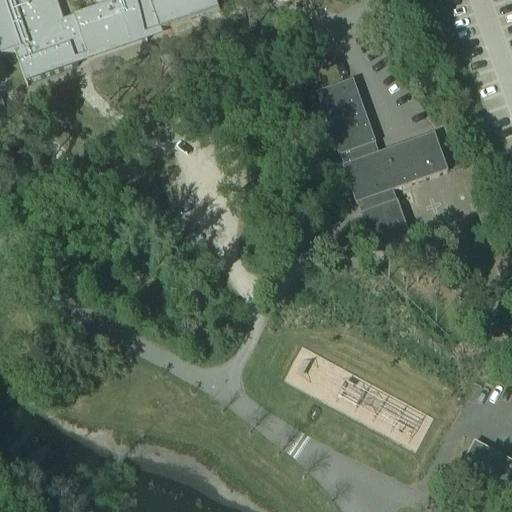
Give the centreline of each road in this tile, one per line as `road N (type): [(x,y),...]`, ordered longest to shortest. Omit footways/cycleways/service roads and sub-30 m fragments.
road 1 (residential): [(349,476),(0,270)]
road 2 (residential): [(93,190),(370,0)]
road 3 (unknown): [(175,133),(224,222),(250,298),(247,346),(222,405)]
road 4 (residential): [(93,190),(21,119),(0,78)]
